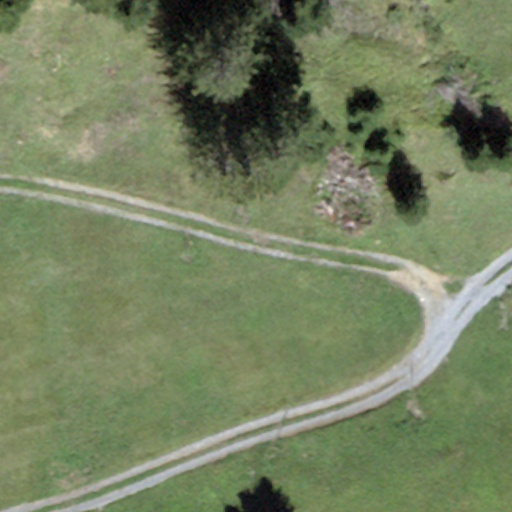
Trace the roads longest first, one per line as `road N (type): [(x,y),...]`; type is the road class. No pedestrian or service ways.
road 1 (track): [(32,511),(424,366),(511,270)]
road 2 (track): [(457,330),(401,277),(0,172)]
